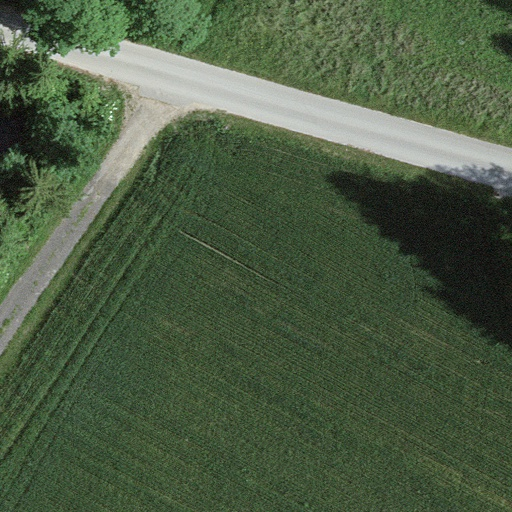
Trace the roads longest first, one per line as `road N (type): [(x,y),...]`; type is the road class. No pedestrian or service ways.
road 1 (unclassified): [(0,16),(166,74),(511,143)]
road 2 (track): [(166,74),(0,334)]
road 3 (track): [(492,139),(511,257)]
